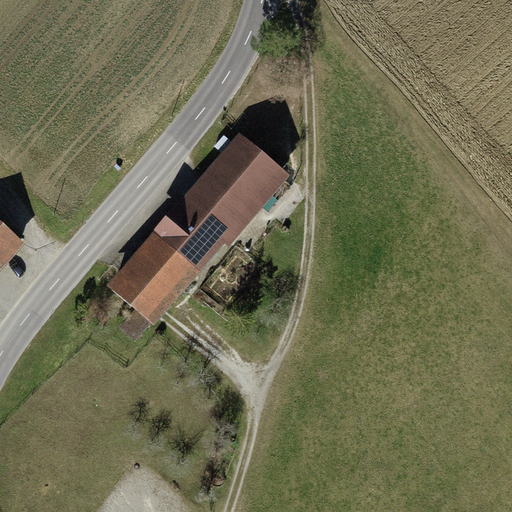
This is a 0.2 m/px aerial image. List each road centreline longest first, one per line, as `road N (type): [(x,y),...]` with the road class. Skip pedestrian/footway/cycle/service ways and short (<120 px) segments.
road 1 (track): [(228,511),(261,392),(303,285),(311,103),(301,0)]
road 2 (tertiary): [(265,0),(211,103),(31,316),(0,368)]
